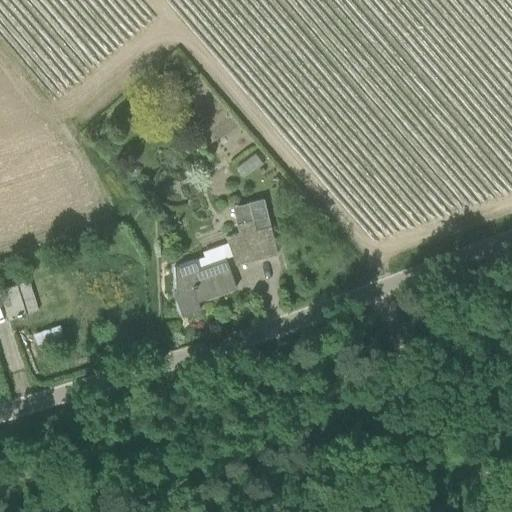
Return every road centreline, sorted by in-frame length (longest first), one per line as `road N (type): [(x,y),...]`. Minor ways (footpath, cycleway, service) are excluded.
road 1 (unclassified): [(0,417),(511,235)]
road 2 (track): [(501,509),(483,452),(413,367),(385,285)]
